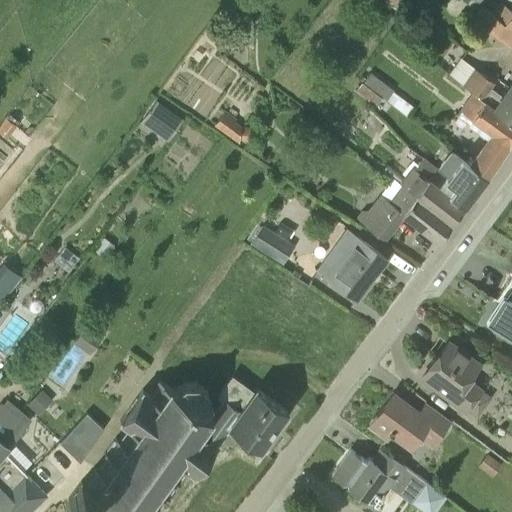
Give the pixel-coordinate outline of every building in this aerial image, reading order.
[(231,0),(233,1),(229,5),(241,14),(251,0),(231,0)] [(400,12),(408,0),(385,0),(384,1),(400,12)] [(511,12),(501,4),(493,14),(511,30),(511,12)] [(511,30),(493,14),(492,15),(483,7),(475,17),(511,46),(511,44),(511,30)] [(237,29),(220,17),(206,37),(222,49),(237,29)] [(511,92),(507,89),(502,96),(488,86),(492,80),(472,66),(460,82),(474,93),(474,92),(511,120),(511,92)] [(382,97),(381,98),(406,116),(413,107),(392,92),(393,90),(370,73),(362,82),(382,97)] [(508,145),(511,139),(511,120),(474,92),(474,93),(461,111),(492,133),(471,165),(487,177),(508,145)] [(182,119),(156,100),(140,121),(166,141),(182,119)] [(259,131),(251,131),(251,127),(241,127),(234,122),(236,119),(225,111),(213,126),(239,144),(239,141),(250,142),(250,140),(258,141),(259,131)] [(15,127),(5,118),(0,124),(0,132),(6,137),(15,127)] [(487,177),(471,165),(461,157),(452,150),(437,169),(442,173),(446,177),(445,179),(470,198),(487,177)] [(437,169),(423,158),(415,167),(412,165),(398,182),(451,223),(470,198),(445,179),(446,177),(442,173),(437,169)] [(451,223),(398,182),(396,181),(384,197),(381,195),(370,211),(363,212),(358,219),(384,239),(403,213),(438,240),(451,223)] [(250,244),(276,260),(288,241),(262,225),(261,227),(251,242),(250,244)] [(356,299),(386,258),(347,229),(317,270),(356,299)] [(117,247),(103,237),(93,251),(107,262),(117,247)] [(79,258),(64,247),(53,261),(67,273),(79,258)] [(0,298),(2,300),(16,283),(0,271),(0,298)] [(497,302),(486,320),(489,322),(511,336),(511,284),(505,295),(502,293),(498,300),(497,302)] [(100,337),(84,326),(72,343),(89,354),(100,337)] [(464,408),(479,389),(465,378),(477,363),(448,341),(422,377),(464,408)] [(241,411),(229,427),(259,449),(287,410),(256,387),(253,391),(232,376),(218,395),(224,399),(241,411)] [(241,411),(224,399),(211,416),(207,413),(211,401),(207,389),(197,382),(184,382),(174,389),(171,393),(167,390),(166,391),(158,386),(148,400),(139,394),(116,425),(123,430),(83,485),(80,482),(68,499),(86,511),(153,511),(186,468),(195,475),(229,427),(241,411)] [(41,389),(27,405),(36,414),(51,399),(41,389)] [(422,414),(395,394),(384,409),(381,407),(368,424),(386,438),(390,432),(410,447),(419,435),(431,445),(450,420),(429,404),(422,414)] [(30,420),(6,401),(3,405),(0,404),(0,456),(5,451),(4,451),(30,420)] [(60,442),(61,443),(80,460),(104,427),(87,412),(60,442)] [(409,470),(380,448),(372,459),(368,457),(366,460),(350,449),(331,474),(341,481),(347,486),(372,505),(389,482),(429,511),(436,511),(447,498),(409,470)] [(0,456),(0,511),(28,511),(46,495),(31,479),(5,451),(0,456)] [(501,463),(487,453),(478,466),(492,476),(501,463)]
